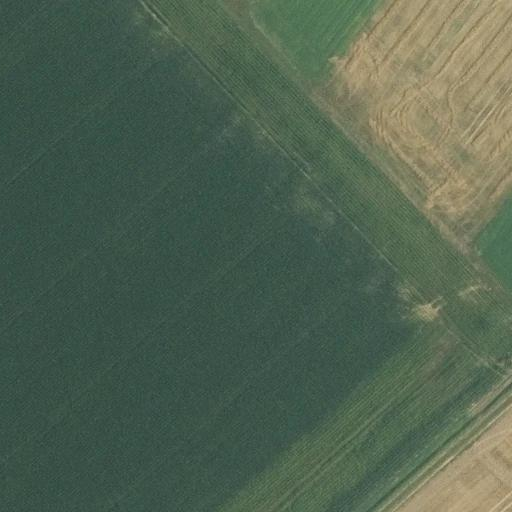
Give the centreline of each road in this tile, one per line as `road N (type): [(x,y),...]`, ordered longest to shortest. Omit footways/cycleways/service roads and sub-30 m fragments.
road 1 (track): [(226,0),(511,304)]
road 2 (track): [(384,511),(511,395)]
